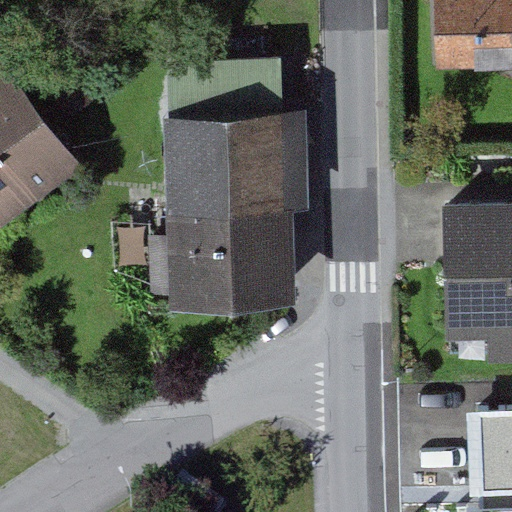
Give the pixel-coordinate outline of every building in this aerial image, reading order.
[(511,0),(448,0),(451,64),(511,61),(511,0)] [(102,166),(0,29),(0,234),(3,239),(102,166)] [(305,108),(182,114),(192,309),(315,303),(305,108)] [(511,198),(460,200),(461,223),(464,336),(508,335),(508,359),(511,359),(511,198)] [(511,511),(511,402),(475,404),(479,511),(511,511)]
